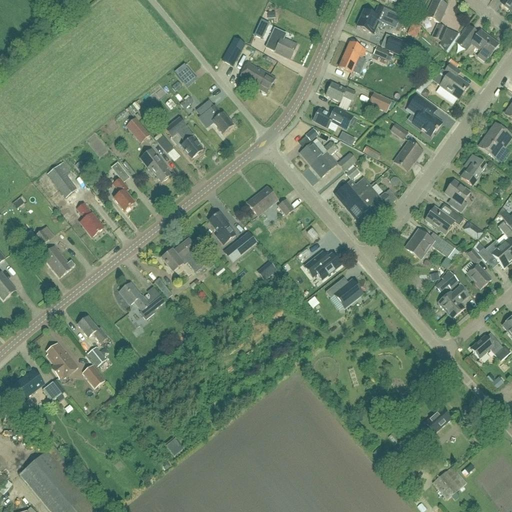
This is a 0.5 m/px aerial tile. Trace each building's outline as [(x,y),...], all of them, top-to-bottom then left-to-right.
[(511,0),(504,0),(503,1),(501,5),(510,12),(511,8),(511,0)] [(439,25),(447,7),(433,1),(425,19),(439,25)] [(378,8),(374,16),(364,12),(356,28),(373,35),(378,22),(394,29),(400,17),(378,8)] [(260,23),(254,38),(262,41),(268,26),(260,23)] [(419,38),(422,26),(412,24),(410,36),(419,38)] [(437,25),(431,38),(441,43),(440,46),(446,53),(458,35),(437,25)] [(483,64),(488,58),(488,59),(498,46),(480,32),(477,35),(468,28),(456,43),(466,51),(470,45),(480,53),(476,58),(483,64)] [(274,31),(265,50),(274,54),(290,61),(296,47),(283,41),(285,36),(274,31)] [(390,52),(406,59),(411,47),(395,40),(390,38),(385,50),(390,52)] [(234,41),(222,63),(233,69),(245,47),(234,41)] [(349,44),(342,61),(338,69),(351,74),(358,58),(362,59),(365,52),(362,50),(349,44)] [(386,61),(389,54),(376,48),(373,55),(386,61)] [(266,96),(276,81),(248,65),(239,80),(266,96)] [(440,88),(457,100),(462,93),(464,94),(469,87),(456,78),(460,74),(449,66),(443,74),(441,72),(433,84),(439,89),(440,88)] [(184,67),(175,75),(182,84),(192,76),(184,67)] [(351,102),(355,95),(346,91),(345,92),(331,85),(325,97),(340,105),(343,99),(351,102)] [(195,96),(199,101),(207,95),(204,90),(195,96)] [(369,106),(376,109),(387,113),(391,102),(373,95),(369,106)] [(184,112),(193,104),(187,97),(181,102),(183,104),(180,107),(184,112)] [(422,101),(416,97),(411,105),(408,109),(406,111),(417,118),(412,125),(430,138),(435,131),(436,132),(441,125),(432,118),(436,111),(422,101)] [(208,104),(196,113),(201,119),(198,121),(206,130),(213,124),(222,137),(233,129),(222,116),(215,108),(212,109),(208,104)] [(331,124),(339,128),(346,132),(353,118),(336,109),(332,115),(328,113),(327,114),(320,110),(313,123),(327,130),(331,124)] [(404,128),(408,120),(399,117),(396,125),(404,128)] [(191,161),(202,152),(192,139),(193,138),(179,120),(165,131),(171,139),(177,135),(185,145),(181,148),(191,161)] [(149,139),(135,121),(127,128),(140,145),(149,139)] [(403,141),(408,134),(397,125),(392,131),(403,141)] [(503,150),(511,138),(494,125),(478,148),(493,159),(501,149),(503,150)] [(317,136),(313,131),(305,138),(309,143),(317,136)] [(167,156),(173,150),(163,138),(156,143),(167,156)] [(316,141),(312,145),(299,156),(309,168),(322,157),(314,147),(318,143),(316,141)] [(412,165),(421,153),(409,143),(393,163),(406,173),(412,165)] [(323,150),(326,154),(334,148),(330,144),(323,150)] [(323,157),(322,157),(309,168),(320,181),(333,170),(323,157),(327,154),(330,158),(337,152),(334,148),(326,154),(323,157)] [(367,149),(363,154),(377,162),(381,157),(367,149)] [(153,174),(161,185),(170,178),(165,172),(166,171),(151,152),(139,161),(151,176),(153,174)] [(356,163),(349,156),(337,167),(343,174),(356,163)] [(475,181),(485,167),(472,157),(467,164),(469,166),(460,179),(472,188),(476,182),(475,181)] [(87,171),(80,163),(74,168),(81,176),(87,171)] [(65,200),(76,191),(66,178),(71,174),(63,164),(47,176),(65,200)] [(124,214),(134,206),(125,194),(128,192),(122,185),(129,179),(117,165),(111,169),(120,180),(112,186),(119,196),(113,200),(124,214)] [(345,176),(350,182),(359,175),(354,169),(345,176)] [(350,183),(334,197),(344,209),(369,188),(363,181),(355,188),(350,183)] [(463,203),(470,194),(454,182),(444,195),(454,202),(450,208),(460,215),(467,205),(463,203)] [(374,194),(369,188),(344,209),(355,222),(368,211),(372,207),(380,215),(392,205),(388,200),(384,196),(379,200),(374,194)] [(257,218),(277,203),(267,190),(259,196),(260,197),(257,199),(256,198),(247,206),(257,218)] [(285,218),(293,211),(286,202),(277,208),(285,218)] [(92,239),(103,231),(91,216),(92,216),(84,205),(76,211),(84,221),(80,224),(92,239)] [(448,215),(452,210),(445,205),(442,210),(448,215)] [(459,227),(463,220),(451,212),(447,218),(434,209),(425,222),(444,236),(453,223),(459,227)] [(511,214),(509,218),(504,212),(499,217),(508,227),(511,224),(511,214)] [(229,230),(230,230),(219,215),(208,223),(218,236),(215,238),(222,248),(235,238),(229,230)] [(507,240),(499,247),(511,261),(511,244),(509,242),(511,238),(511,234),(502,223),(497,228),(507,240)] [(47,228),(32,240),(29,242),(36,252),(54,238),(47,228)] [(312,242),(317,237),(312,231),(307,235),(312,242)] [(447,260),(454,251),(433,236),(429,241),(417,233),(413,239),(414,240),(412,244),(410,243),(405,250),(421,262),(431,248),(447,260)] [(232,264),(256,244),(248,234),(224,254),(232,264)] [(182,266),(180,262),(186,258),(190,255),(196,250),(189,241),(173,253),(172,252),(161,260),(172,274),(182,266)] [(35,255),(25,243),(17,250),(26,261),(35,255)] [(492,257),(503,270),(511,262),(511,261),(499,247),(495,243),(489,248),(489,249),(485,252),(482,249),(476,255),(484,264),(492,257)] [(71,263),(67,265),(53,247),(41,257),(59,279),(74,267),(71,263)] [(289,265),(295,272),(314,258),(308,250),(289,265)] [(475,266),(480,261),(471,250),(465,255),(475,266)] [(195,274),(194,275),(204,268),(196,257),(194,259),(186,265),(191,271),(192,270),(195,274)] [(340,268),(331,257),(320,265),(316,260),(304,270),(312,280),(316,276),(321,283),(340,268)] [(479,291),(490,282),(477,266),(466,276),(479,291)] [(451,287),(455,283),(457,282),(450,274),(444,280),(436,287),(440,292),(449,285),(451,287)] [(1,275),(0,275),(0,299),(3,303),(15,292),(1,275)] [(167,301),(172,297),(158,280),(154,284),(167,301)] [(352,283),(348,286),(340,292),(336,286),(325,295),(330,301),(334,298),(344,310),(362,296),(352,283)] [(149,307),(150,307),(149,307),(142,297),(141,298),(130,285),(119,294),(130,307),(134,304),(141,313),(142,313),(149,307)] [(451,320),(463,310),(459,305),(467,298),(459,288),(451,295),(449,294),(437,304),(451,320)] [(150,307),(149,307),(154,313),(165,304),(160,298),(149,307),(150,307)] [(314,310),(319,306),(314,299),(309,303),(314,310)] [(511,319),(502,328),(511,339),(511,319)] [(87,320),(77,328),(87,340),(93,336),(100,345),(106,340),(99,331),(97,332),(87,320)] [(489,352),(498,362),(502,363),(510,355),(504,348),(502,350),(498,345),(493,349),(484,338),(470,351),(479,361),(489,352)] [(57,346),(46,354),(48,356),(46,358),(54,367),(51,370),(60,381),(66,375),(70,376),(78,370),(66,355),(65,356),(57,346)] [(106,361),(96,349),(88,355),(98,368),(106,361)] [(92,367),(82,375),(94,390),(104,382),(92,367)] [(43,386),(33,373),(25,379),(27,381),(23,383),(22,382),(14,389),(13,388),(17,394),(16,395),(17,397),(18,396),(23,402),(43,386)] [(51,403),(55,400),(61,396),(63,394),(54,383),(43,392),(51,403)] [(434,436),(451,422),(441,410),(438,413),(437,412),(436,413),(437,414),(418,431),(431,445),(437,439),(434,436)] [(392,438),(405,454),(408,457),(425,443),(415,431),(413,433),(407,426),(392,438)] [(381,448),(373,455),(383,467),(391,460),(381,448)] [(106,511),(50,450),(19,477),(48,511),(106,511)] [(403,472),(411,481),(418,475),(409,466),(403,472)] [(445,502),(465,484),(452,468),(431,485),(445,502)] [(0,490),(0,492),(8,500),(11,497),(8,494),(15,488),(10,482),(0,490)]
